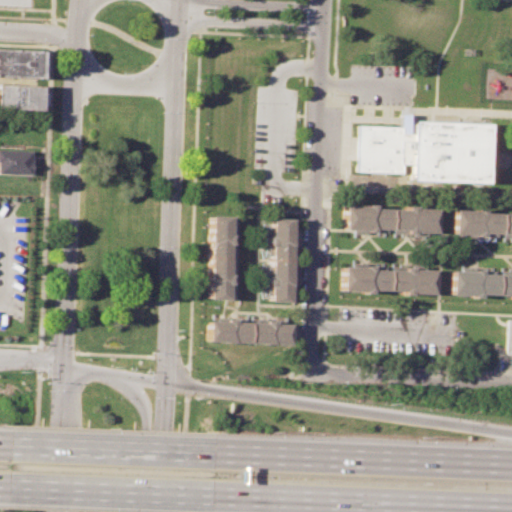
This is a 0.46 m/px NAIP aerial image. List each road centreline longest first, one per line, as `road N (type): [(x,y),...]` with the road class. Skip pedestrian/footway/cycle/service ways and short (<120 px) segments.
road 1 (primary): [(164,384),(180,0)]
road 2 (primary): [(78,0),(62,364)]
road 3 (motorway): [(511,433),(164,384)]
road 4 (residential): [(322,25),(315,374)]
road 5 (motorway): [(511,464),(207,452)]
road 6 (motorway): [(209,493),(511,506)]
road 7 (motorway): [(1,486),(209,493)]
road 8 (motorway): [(207,452),(5,444)]
road 9 (residential): [(0,28),(54,33),(104,82),(152,79),(177,63)]
road 10 (residential): [(315,374),(511,381)]
road 11 (residential): [(164,384),(0,358)]
road 12 (secondary): [(62,364),(57,511)]
road 13 (residential): [(180,0),(323,7)]
road 14 (residential): [(179,20),(322,25)]
road 15 (secondary): [(158,511),(164,384)]
